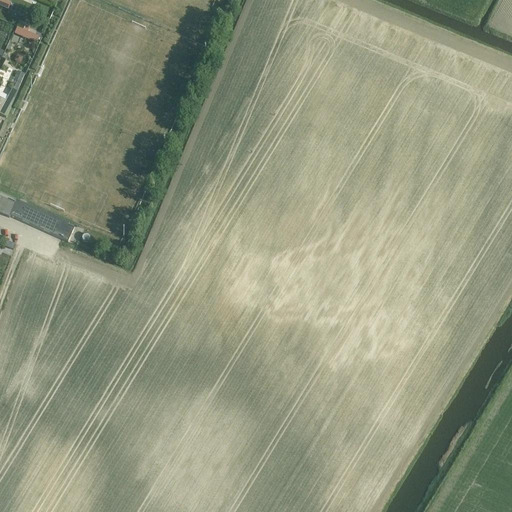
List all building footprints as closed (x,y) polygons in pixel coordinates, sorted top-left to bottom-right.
[(11,4),(2,0),(0,0),(0,7),(8,11),(11,4)] [(25,27),(23,31),(35,36),(37,31),(25,27)] [(16,30),(14,35),(36,44),(39,38),(35,36),(23,31),(17,29),(16,30)] [(15,53),(11,61),(17,64),(21,56),(15,53)] [(18,71),(12,86),(18,89),(25,74),(18,71)] [(74,229),(68,226),(69,225),(16,201),(14,204),(0,197),(0,214),(9,218),(10,217),(68,243),(74,229)] [(83,236),(82,239),(83,242),(85,243),(87,243),(90,242),(90,239),(90,236),(87,235),(85,235),(83,236)]
